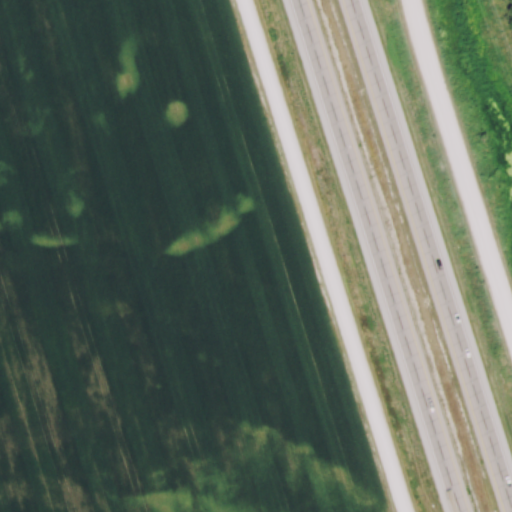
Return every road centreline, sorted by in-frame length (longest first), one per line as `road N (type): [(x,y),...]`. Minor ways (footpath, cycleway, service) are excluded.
road 1 (residential): [(243,0),(405,511)]
road 2 (motorway): [(296,0),(458,511)]
road 3 (motorway): [(511,506),(351,0)]
road 4 (tertiary): [(511,331),(411,0)]
